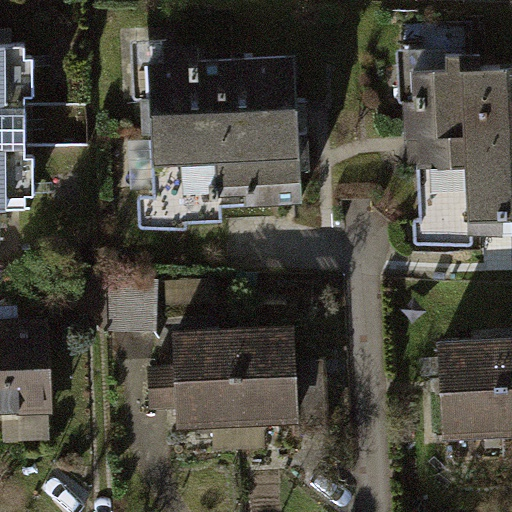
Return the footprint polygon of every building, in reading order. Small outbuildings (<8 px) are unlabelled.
[(0,205),(27,205),(27,194),(35,194),(34,152),(28,152),(27,97),(37,97),(37,58),(27,58),(26,42),(0,42),(0,205)] [(150,63),(159,210),(307,201),(298,53),(150,63)] [(511,65),(411,68),(415,216),(511,213),(511,65)] [(0,408),(47,407),(43,312),(0,313),(0,408)] [(294,330),(177,333),(178,367),(153,368),(154,402),(179,402),(180,421),(296,418),(294,330)] [(511,340),(443,342),(445,429),(511,427),(511,340)]
